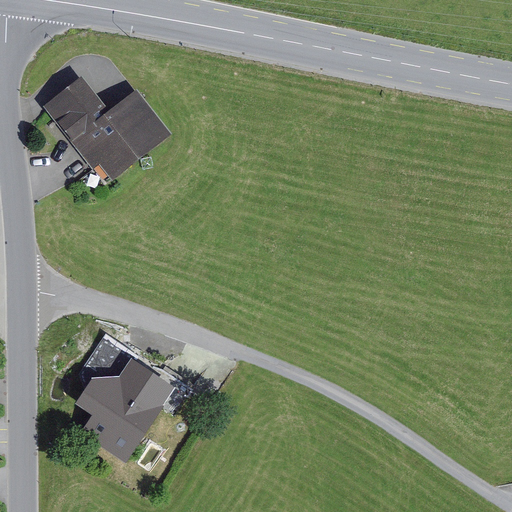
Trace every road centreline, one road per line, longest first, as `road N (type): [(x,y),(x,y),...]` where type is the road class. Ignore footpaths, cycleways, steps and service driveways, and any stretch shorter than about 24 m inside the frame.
road 1 (residential): [(24,291),(167,325),(328,389),(511,507)]
road 2 (secondary): [(43,0),(511,85)]
road 3 (residential): [(9,0),(2,64),(24,291)]
road 4 (residential): [(24,291),(25,511)]
